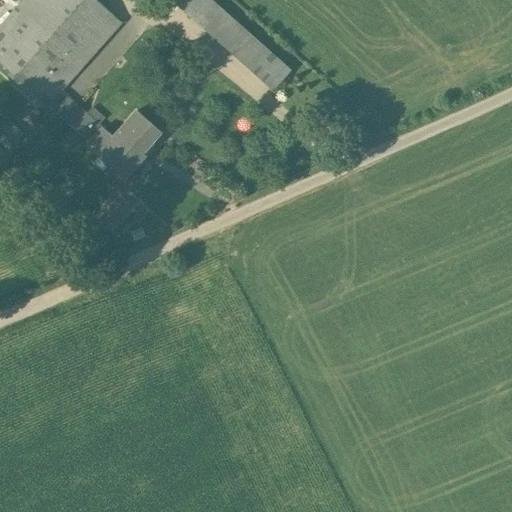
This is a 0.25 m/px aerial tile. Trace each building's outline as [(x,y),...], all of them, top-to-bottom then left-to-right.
[(0,61),(47,103),(63,84),(119,21),(95,0),(19,0),(0,22),(0,61)] [(183,0),(276,84),(292,66),(217,0),(183,0)] [(90,141),(107,122),(63,84),(47,103),(90,141)] [(90,141),(128,174),(147,153),(142,149),(161,127),(136,105),(115,129),(107,122),(90,141)] [(123,205),(113,223),(125,229),(135,211),(123,205)]
